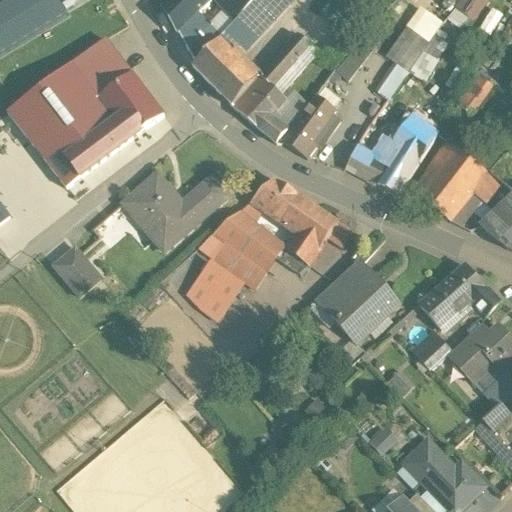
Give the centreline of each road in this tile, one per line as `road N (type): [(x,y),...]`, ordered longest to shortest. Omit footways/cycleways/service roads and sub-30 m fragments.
road 1 (residential): [(511,271),(260,159),(175,75),(133,0)]
road 2 (track): [(0,277),(205,107)]
